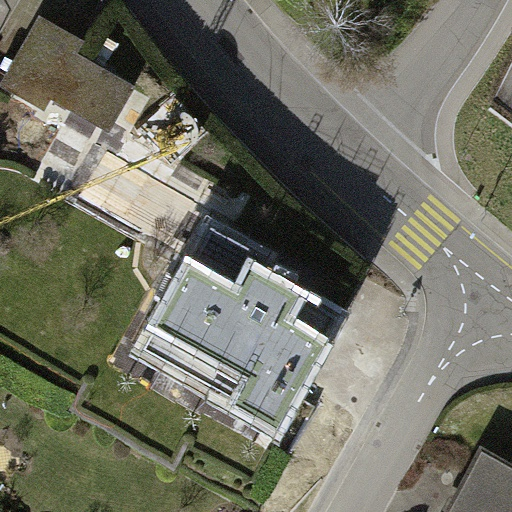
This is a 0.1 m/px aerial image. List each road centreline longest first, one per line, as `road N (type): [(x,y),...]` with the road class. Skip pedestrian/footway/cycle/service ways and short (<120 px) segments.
road 1 (residential): [(486,277),(347,511)]
road 2 (residential): [(345,158),(198,0)]
road 3 (residential): [(345,158),(454,40),(479,0)]
road 4 (residential): [(486,277),(345,158)]
